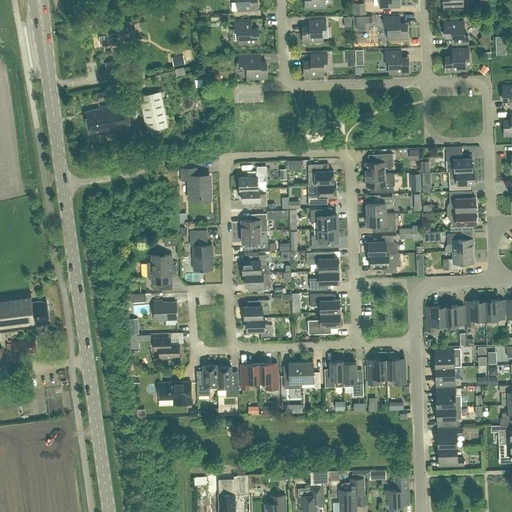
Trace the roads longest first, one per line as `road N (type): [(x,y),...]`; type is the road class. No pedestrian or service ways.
road 1 (secondary): [(108,511),(38,0)]
road 2 (residential): [(228,288),(226,158),(345,156),(354,282)]
road 3 (residential): [(421,511),(414,342)]
road 4 (residential): [(284,86),(426,82)]
road 5 (residential): [(356,344),(230,348)]
road 6 (residential): [(230,348),(200,351),(192,299),(199,289),(228,288)]
